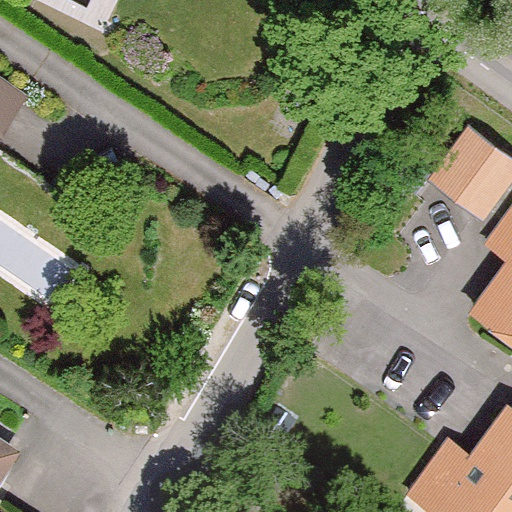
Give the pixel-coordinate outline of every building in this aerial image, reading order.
[(0,139),(27,99),(0,81),(0,139)] [(511,182),(511,163),(471,133),(435,181),(485,218),(511,182)] [(511,259),(473,313),(511,341),(511,259)] [(511,511),(511,415),(503,410),(433,511),(511,511)] [(0,483),(19,451),(0,439),(0,483)]
